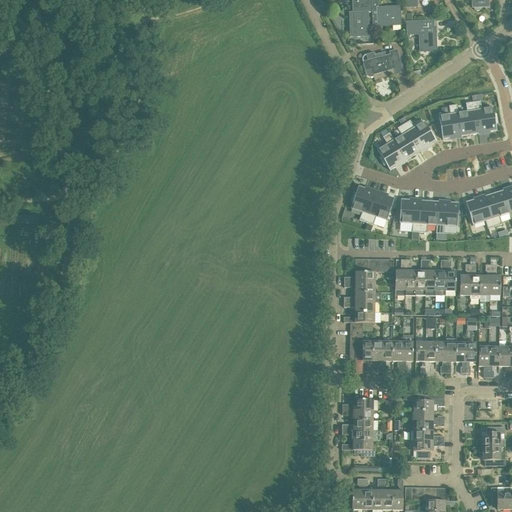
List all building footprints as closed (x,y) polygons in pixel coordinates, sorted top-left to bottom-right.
[(368,13),(371,13),(370,0),(351,0),(352,18),(350,18),(350,37),(369,36),(368,13)] [(377,0),(371,0),(373,27),(400,25),(399,7),(378,9),(377,0)] [(406,0),(406,9),(418,8),(417,1),(423,0),(422,0),(406,0)] [(473,0),(473,8),(474,8),(475,10),(477,12),(479,12),(481,10),(482,7),(488,7),(488,0),(473,0)] [(429,20),(405,21),(406,35),(420,34),(421,52),(436,51),(435,29),(429,29),(429,20)] [(366,56),(368,62),(363,63),(365,70),(366,70),(367,74),(367,75),(369,77),(370,77),(372,77),(374,77),(373,75),(381,73),(381,72),(394,69),(396,74),(402,73),(396,51),(390,53),(391,55),(386,57),(385,53),(375,55),(374,53),(366,56)] [(473,103),(472,103),(478,135),(497,132),(496,125),(498,124),(496,114),(494,115),(493,108),(481,110),(480,102),(478,102),(473,103)] [(478,135),(472,103),(465,104),(467,112),(458,114),(457,114),(461,137),(478,135)] [(457,114),(458,114),(457,106),(449,107),(450,115),(439,117),(442,140),(461,137),(457,114)] [(404,125),(403,125),(420,153),(436,143),(424,122),(414,128),(410,121),(407,123),(404,125)] [(420,153),(403,125),(397,129),(401,136),(394,141),(393,141),(405,162),(420,153)] [(393,141),(394,141),(389,134),(386,130),(380,134),(383,138),(387,145),(377,151),(381,157),(379,158),(384,167),(386,165),(390,171),(405,162),(393,141)] [(354,193),(351,202),(353,203),(351,210),(362,213),(359,221),(366,223),(376,193),(358,187),(356,193),(354,193)] [(511,188),(503,191),(510,214),(509,214),(511,222),(511,188)] [(510,214),(503,191),(485,197),(495,227),(502,225),(499,217),(509,214),(510,214)] [(376,193),(366,223),(373,226),(373,225),(376,218),(386,221),(387,221),(387,220),(394,199),(376,193)] [(495,227),(485,197),(465,203),(473,226),(485,222),(487,230),(488,229),(494,228),(495,227)] [(419,233),(421,201),(401,200),(399,224),(400,224),(412,225),(412,233),(419,233)] [(437,226),(438,202),(421,201),(419,233),(427,234),(427,226),(436,226),(437,226)] [(459,204),(438,202),(437,226),(436,226),(436,234),(444,235),(444,234),(444,227),(456,228),(457,228),(459,204)] [(406,297),(406,260),(401,260),(401,267),(402,267),(402,272),(396,272),(396,291),(395,291),(395,297),(406,297)] [(406,260),(406,297),(415,297),(416,272),(409,272),(409,267),(411,267),(411,260),(406,260)] [(425,297),(426,261),(421,261),(421,267),(422,267),(422,272),(416,272),(415,297),(425,297)] [(431,261),(426,261),(425,297),(436,297),(436,272),(430,272),(430,267),(431,267),(431,261)] [(442,272),(436,272),(436,297),(445,297),(445,292),(446,261),(441,261),(441,267),(442,267),(442,272)] [(456,292),(456,273),(450,273),(450,267),(451,267),(452,261),(446,261),(445,292),(456,292)] [(470,296),(471,266),(466,266),(466,272),(467,272),(467,277),(460,276),(460,296),(470,296)] [(476,266),(471,266),(470,296),(470,300),(480,300),(480,296),(480,277),(474,277),(474,272),(476,272),(476,266)] [(480,296),(490,296),(490,266),(486,266),(486,272),(487,272),(487,277),(480,277),(480,296)] [(500,296),(501,277),(494,277),(494,272),(496,272),(496,266),(490,266),(490,296),(500,296)] [(375,273),(374,273),(368,273),(362,273),(356,273),(356,280),(351,280),(351,279),(344,279),(344,284),(375,284),(375,273)] [(356,287),(356,294),(375,294),(375,284),(344,284),(344,289),(351,289),(351,287),(356,287)] [(344,298),(344,304),(375,304),(375,294),(356,294),(355,300),(351,300),(351,298),(344,298)] [(355,307),(355,314),(375,314),(375,304),(344,304),(344,309),(350,309),(350,307),(355,307)] [(350,324),(350,330),(363,330),(363,323),(375,324),(375,314),(355,314),(355,320),(350,320),(350,318),(344,318),(344,324),(350,324)] [(446,343),(445,374),(450,374),(450,363),(456,363),(456,344),(456,340),(446,340),(446,343)] [(362,361),(362,373),(367,373),(367,367),(367,362),(373,362),(373,342),(363,342),(363,343),(363,349),(362,355),(362,361)] [(377,374),(382,374),(383,342),(373,342),(373,362),(379,362),(379,367),(377,367),(377,374)] [(383,342),(382,374),(388,374),(388,367),(386,367),(386,362),(393,362),(393,343),(383,342)] [(393,343),(393,362),(397,362),(397,374),(402,374),(403,343),(393,343)] [(413,363),(413,343),(403,343),(402,374),(408,374),(408,367),(406,367),(406,362),(413,363)] [(425,374),(426,343),(416,343),(416,362),(422,362),(422,367),(421,367),(421,374),(425,374)] [(436,343),(426,343),(425,374),(431,374),(431,367),(429,367),(429,362),(436,363),(436,343)] [(440,374),(445,374),(446,343),(436,343),(436,363),(442,363),(442,368),(440,368),(440,374)] [(461,374),(465,374),(466,344),(456,344),(456,363),(463,363),(462,368),(461,368),(461,374)] [(476,363),(476,344),(466,344),(465,374),(470,374),(471,368),(469,368),(469,363),(476,363)] [(479,347),(478,368),(484,368),(483,379),(488,379),(489,347),(479,347)] [(499,348),(489,347),(488,379),(494,379),(494,373),(492,373),(492,368),(498,368),(499,348)] [(509,348),(499,348),(498,368),(505,368),(505,373),(503,373),(503,379),(509,379),(509,348)] [(444,402),(427,402),(428,396),(414,395),(414,401),(413,412),(433,412),(433,406),(438,406),(438,408),(444,408),(444,402)] [(383,400),(375,399),(374,417),(382,417),(383,400)] [(373,411),(373,401),(354,401),(354,407),(349,407),(349,406),(342,406),(342,411),(373,411)] [(373,421),(373,411),(342,411),(342,416),(349,416),(349,414),(354,414),(354,421),(373,421)] [(413,412),(413,422),(444,422),(444,417),(438,417),(438,418),(433,418),(433,412),(413,412)] [(342,426),(342,431),(372,431),(373,421),(354,421),(353,427),(348,427),(348,426),(342,426)] [(413,422),(413,432),(433,432),(433,426),(438,426),(438,427),(444,427),(444,422),(413,422)] [(482,436),(483,436),(483,448),(505,448),(505,441),(500,441),(500,435),(505,435),(505,429),(482,429),(482,436)] [(353,434),(353,441),(372,441),(372,431),(342,431),(342,436),(348,436),(348,434),(353,434)] [(413,432),(413,442),(444,443),(444,437),(433,437),(433,432),(413,432)] [(372,441),(353,441),(353,447),(348,447),(348,446),(342,446),(342,451),(354,451),(354,455),(361,455),(361,457),(375,457),(375,449),(372,449),(372,441)] [(417,459),(430,459),(430,452),(433,452),(433,447),(444,447),(444,443),(413,442),(413,452),(417,452),(417,459)] [(505,467),(505,448),(483,448),(484,462),(487,461),(487,468),(505,467)] [(352,511),(363,511),(363,480),(357,480),(357,486),(359,486),(359,491),(352,491),(352,511)] [(363,511),(373,511),(373,491),(366,491),(366,486),(368,486),(368,480),(363,480),(363,511)] [(373,491),(373,511),(372,511),(382,511),(383,511),(383,480),(377,480),(377,487),(379,487),(378,491),(373,491)] [(393,511),(393,492),(386,492),(386,487),(388,487),(388,480),(383,480),(383,511),(393,511)] [(398,492),(393,492),(393,511),(403,511),(403,480),(397,480),(397,487),(399,487),(398,492)] [(511,511),(511,489),(504,489),(504,494),(498,494),(498,489),(491,489),(491,505),(498,505),(498,511),(511,511)] [(456,502),(449,502),(442,502),(436,502),(430,502),(426,502),(425,511),(445,511),(446,506),(450,506),(450,508),(456,508),(456,502)]
